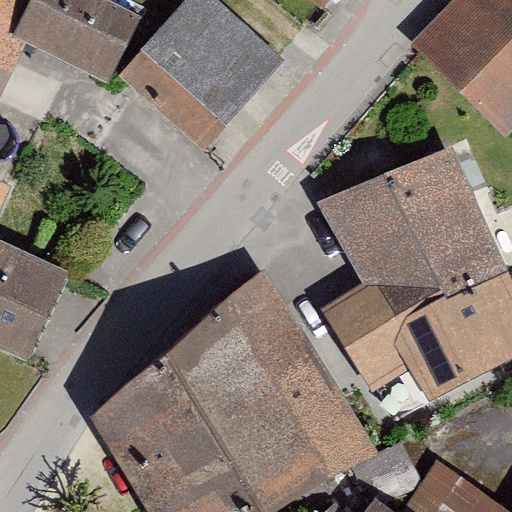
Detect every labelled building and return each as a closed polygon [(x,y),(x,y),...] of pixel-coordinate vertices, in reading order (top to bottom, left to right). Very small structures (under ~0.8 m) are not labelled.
[(37,2),(32,0),(0,0),(0,108),(31,53),(14,43),(37,2)] [(142,26),(86,0),(38,0),(37,2),(14,43),(31,53),(112,92),(142,26)] [(511,0),(459,0),(412,50),(502,139),(511,128),(511,0)] [(129,85),(202,153),(276,74),(203,6),(129,85)] [(511,355),(511,316),(453,166),(306,212),(351,288),(297,338),(243,270),(86,422),(134,503),(139,511),(293,511),(373,471),(345,414),(423,351),(458,389),(511,355)] [(0,357),(31,371),(71,279),(0,248),(0,208),(6,194),(0,191),(0,357)] [(139,511),(134,503),(121,511),(139,511)]
